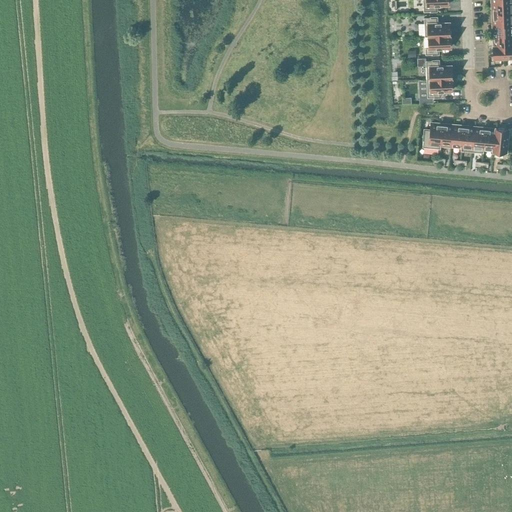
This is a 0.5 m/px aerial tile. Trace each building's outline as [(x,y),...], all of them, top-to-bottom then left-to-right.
[(422,0),(423,12),(436,11),(436,5),(448,5),(447,0),(422,0)] [(511,1),(492,3),(492,10),(492,14),(511,12),(511,1)] [(511,12),(492,14),(492,20),(493,24),(511,23),(511,12)] [(437,17),(424,18),(424,36),(424,37),(428,36),(449,36),(449,35),(449,23),(437,23),(437,17)] [(511,23),(493,24),(493,29),(493,35),(511,34),(511,23)] [(493,43),(493,45),(493,46),(504,45),(511,45),(511,34),(493,35),(493,39),(493,43)] [(429,48),(425,48),(425,55),(438,54),(438,48),(450,47),(449,36),(428,36),(429,48)] [(511,45),(504,45),(493,46),(493,49),(493,58),(493,59),(505,59),(511,58),(511,45)] [(426,79),(451,78),(451,66),(439,66),(438,60),(425,61),(426,79)] [(451,78),(426,79),(427,97),(440,97),(440,91),(452,90),(451,78)] [(424,129),(422,147),(433,148),(440,149),(440,145),(439,145),(440,140),(442,124),(435,123),(431,123),(430,130),(424,129)] [(439,145),(440,145),(443,145),(450,146),(453,125),(445,124),(442,124),(440,140),(439,145)] [(453,125),(450,146),(454,146),(461,147),(463,126),(456,125),(453,125)] [(461,147),(461,151),(464,151),(472,152),(472,148),(474,127),(469,126),(466,126),(463,126),(461,147)] [(472,148),(472,152),(474,152),(482,153),(483,153),(483,149),(485,128),(477,127),(474,127),(472,148)] [(485,128),(483,149),(485,149),(493,150),(494,150),(495,139),(496,129),(495,129),(487,128),(485,128)] [(508,130),(496,129),(495,139),(507,141),(508,130)] [(493,150),(493,151),(495,151),(496,151),(502,151),(506,152),(507,141),(495,139),(494,150),(493,150)]
